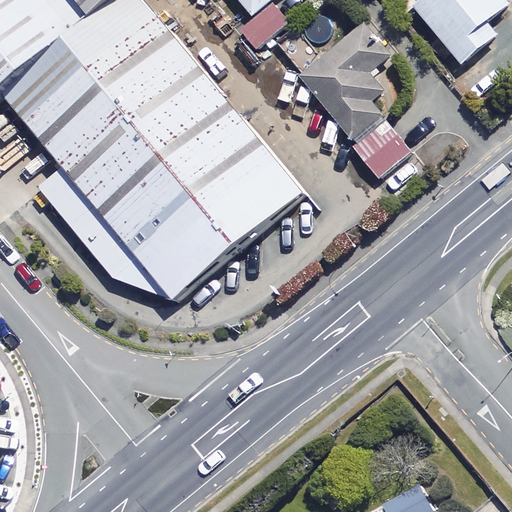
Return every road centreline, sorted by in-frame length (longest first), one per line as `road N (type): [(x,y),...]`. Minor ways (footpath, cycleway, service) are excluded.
road 1 (trunk): [(163,478),(395,281)]
road 2 (unclassified): [(0,281),(163,478)]
road 3 (residential): [(511,417),(395,281)]
road 4 (trunk): [(395,281),(511,186)]
